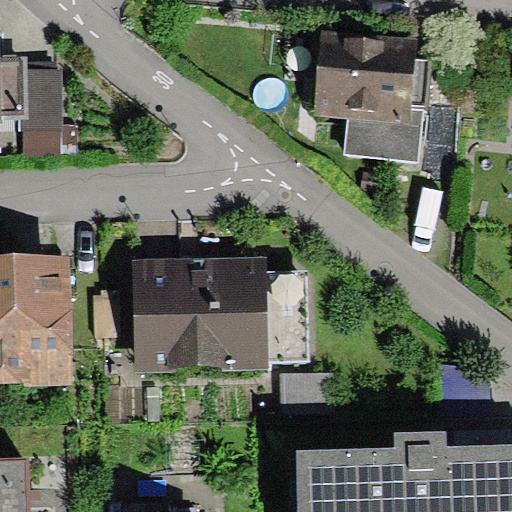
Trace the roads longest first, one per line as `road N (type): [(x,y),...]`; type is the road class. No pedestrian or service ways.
road 1 (residential): [(56,0),(511,2)]
road 2 (residential): [(254,161),(511,357)]
road 3 (residential): [(0,195),(221,188),(254,161)]
road 4 (residential): [(56,0),(254,161)]
